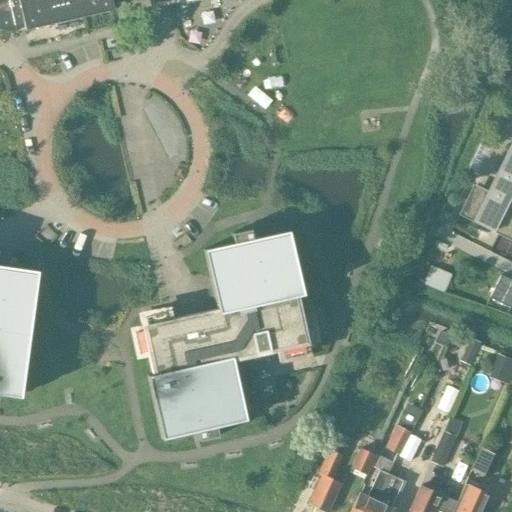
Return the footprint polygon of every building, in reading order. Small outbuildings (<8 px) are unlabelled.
[(0,0),(0,31),(9,33),(16,34),(15,26),(8,0),(0,0)] [(8,0),(15,26),(24,24),(25,31),(86,16),(113,10),(110,0),(8,0)] [(511,144),(487,192),(473,186),(459,215),(511,241),(511,144)] [(298,277),(288,232),(252,240),(250,230),(231,234),(233,244),(204,250),(217,312),(145,328),(154,374),(151,374),(146,376),(160,439),(191,432),(196,431),(198,441),(217,436),(215,427),(245,420),(231,358),(304,342),(293,297),(301,295),(298,280),(298,277)] [(0,394),(1,395),(19,397),(37,271),(0,266),(0,394)] [(451,275),(430,266),(422,284),(443,293),(451,275)] [(511,280),(500,275),(489,298),(511,309),(511,280)] [(450,336),(439,331),(434,342),(445,347),(450,336)] [(468,365),(478,343),(470,339),(460,361),(468,365)] [(511,359),(498,354),(489,377),(508,384),(511,372),(511,359)] [(412,375),(406,386),(410,388),(415,377),(412,375)] [(406,406),(399,421),(413,427),(415,421),(419,412),(406,406)] [(413,427),(410,433),(401,452),(416,458),(430,427),(415,421),(413,427)] [(432,424),(423,443),(432,447),(441,428),(432,424)] [(399,457),(401,452),(410,433),(396,427),(385,450),(399,457)] [(336,432),(329,449),(343,455),(350,439),(336,432)] [(430,462),(442,467),(455,437),(443,432),(430,462)] [(343,455),(329,449),(316,477),(320,478),(308,505),(323,511),(328,511),(341,484),(332,480),(343,455)] [(365,477),(369,468),(374,455),(359,449),(350,471),(365,477)] [(480,449),(470,470),(488,478),(498,457),(480,449)] [(451,511),(479,511),(487,495),(472,488),(478,474),(470,470),(467,475),(468,476),(458,498),(456,502),(451,511)] [(358,493),(349,511),(371,511),(389,475),(379,471),(379,472),(367,497),(358,493)] [(389,475),(371,511),(392,511),(399,497),(406,483),(397,479),(389,475)] [(451,511),(456,502),(420,486),(408,511),(432,511),(433,510),(438,511),(451,511)]
